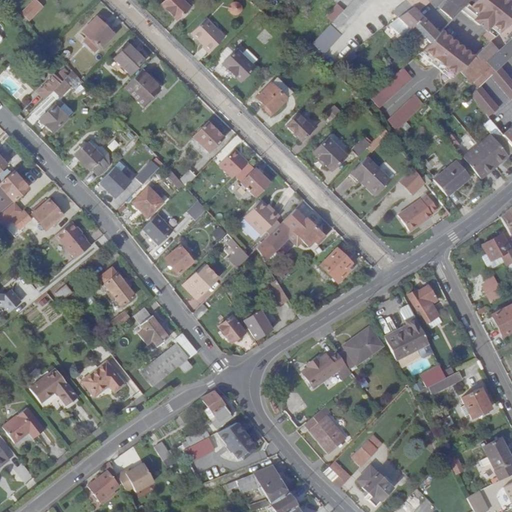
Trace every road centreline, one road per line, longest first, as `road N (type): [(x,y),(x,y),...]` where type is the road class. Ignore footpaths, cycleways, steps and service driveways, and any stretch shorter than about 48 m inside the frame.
road 1 (residential): [(395,274),(115,0)]
road 2 (residential): [(0,111),(112,228),(226,377)]
road 3 (residential): [(226,377),(143,424),(28,511)]
road 4 (tertiary): [(395,274),(266,353),(248,381)]
road 5 (residential): [(435,248),(511,401)]
road 6 (tertiary): [(248,381),(254,409),(346,511)]
